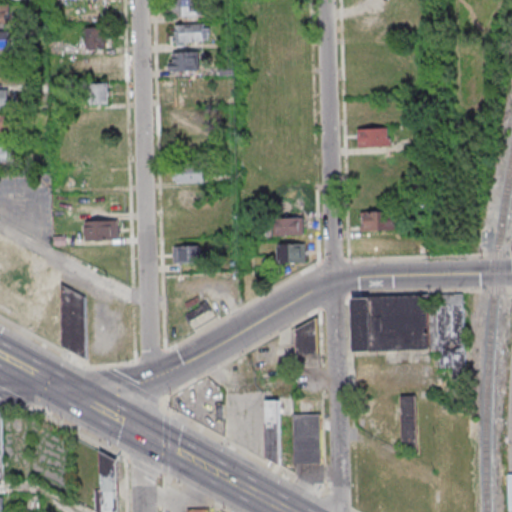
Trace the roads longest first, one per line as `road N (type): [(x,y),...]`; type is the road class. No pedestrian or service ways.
road 1 (residential): [(339,511),(323,0)]
road 2 (tertiary): [(511,273),(332,279),(146,370)]
road 3 (residential): [(146,370),(138,0)]
